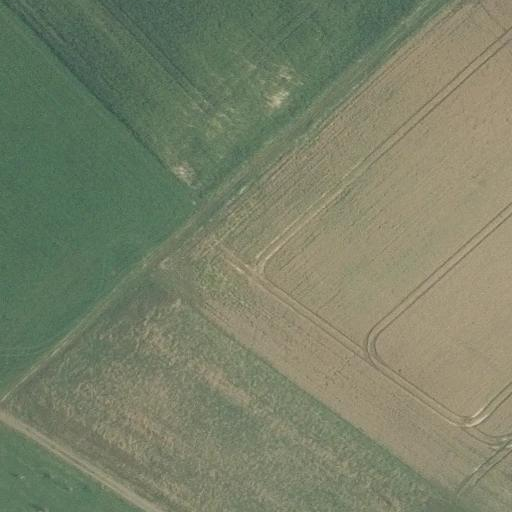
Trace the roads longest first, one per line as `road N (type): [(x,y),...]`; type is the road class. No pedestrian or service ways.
road 1 (track): [(441,0),(0,404)]
road 2 (track): [(154,511),(0,413)]
